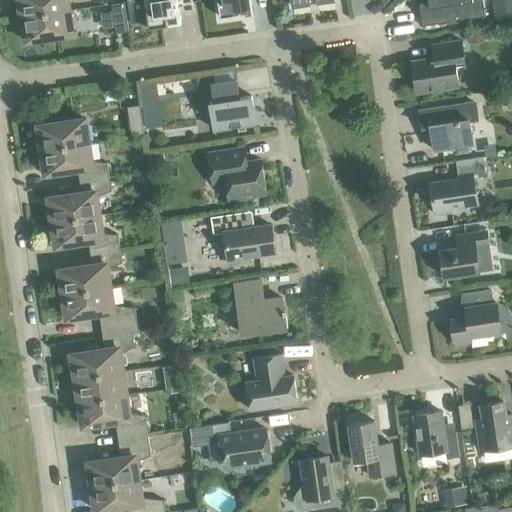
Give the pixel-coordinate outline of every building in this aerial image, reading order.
[(19,0),(22,17),(68,10),(66,0),(19,0)] [(178,8),(181,4),(192,2),(191,0),(127,0),(131,23),(147,20),(148,28),(181,24),(178,8)] [(216,0),(219,18),(240,15),(239,11),(245,10),(245,14),(252,13),(249,0),(216,0)] [(427,0),(429,7),(419,9),(421,26),(485,17),(482,0),(476,0),(472,1),(471,0),(427,0)] [(511,0),(494,0),(491,0),(495,22),(511,19),(511,0)] [(111,4),(116,34),(128,32),(124,2),(111,4)] [(68,10),(22,17),(26,42),(71,35),(68,10)] [(490,30),(469,32),(470,40),(491,39),(490,30)] [(411,62),(416,92),(458,86),(455,67),(464,66),(461,41),(432,45),(434,59),(411,62)] [(255,124),(251,96),(237,98),(236,94),(238,94),(236,81),(211,84),(214,102),(209,102),(214,130),(255,124)] [(156,84),(139,86),(142,103),(158,101),(156,84)] [(429,126),(433,150),(472,144),(469,120),(477,119),(475,103),(419,112),(421,127),(429,126)] [(144,135),(139,105),(127,107),(131,137),(144,135)] [(38,125),(42,150),(88,143),(84,119),(38,125)] [(77,170),(79,181),(109,177),(107,163),(90,161),(88,143),(42,150),(45,175),(77,170)] [(266,194),(261,160),(239,163),(237,149),(207,153),(212,183),(225,181),(228,199),(233,199),(233,200),(249,198),(249,196),(266,194)] [(429,183),(434,211),(435,211),(436,215),(452,213),(451,208),(477,204),(472,174),(485,172),(483,157),(455,161),(458,179),(429,183)] [(49,197),(52,222),(98,215),(96,198),(111,191),(109,177),(79,181),(81,193),(49,197)] [(495,209),(483,212),(484,219),(497,217),(495,209)] [(270,225),(254,228),(248,224),(246,212),(210,218),(213,235),(224,233),(228,264),(250,261),(249,257),(274,253),(270,225)] [(88,242),(90,253),(120,249),(118,235),(101,233),(98,215),(52,222),(56,247),(88,242)] [(176,221),(160,223),(163,244),(179,241),(176,221)] [(440,251),(443,277),(478,272),(475,246),(488,244),(486,232),(462,236),(464,247),(440,251)] [(59,269),(63,294),(109,287),(106,270),(122,263),(120,249),(90,253),(91,265),(59,269)] [(184,267),(170,268),(172,285),(185,284),(184,267)] [(284,310),(283,310),(281,298),(263,300),(260,281),(234,285),(241,334),(286,327),(284,315),(285,315),(284,310)] [(99,314),(102,337),(132,333),(138,333),(134,308),(112,306),(109,287),(63,294),(67,319),(99,314)] [(450,320),(453,340),(455,340),(455,344),(471,341),(470,337),(500,333),(500,327),(501,323),(501,319),(501,316),(499,312),(497,309),(496,303),(492,304),(490,290),(462,294),(466,318),(450,320)] [(183,291),(170,293),(172,310),(185,308),(183,291)] [(72,354),(76,378),(122,371),(119,354),(134,347),(132,333),(102,337),(104,349),(72,354)] [(245,383),(249,409),(297,402),(293,376),(284,377),(280,354),(254,358),(257,381),(245,383)] [(76,378),(79,402),(125,395),(122,371),(76,378)] [(115,422),(117,433),(146,429),(145,416),(128,414),(125,395),(79,402),(83,427),(115,422)] [(481,405),(483,419),(476,420),(480,451),(511,446),(511,417),(511,414),(505,415),(503,402),(481,405)] [(455,432),(443,434),(440,411),(414,415),(414,416),(420,455),(445,452),(446,459),(459,457),(455,432)] [(377,445),(373,421),(348,425),(354,462),(367,460),(369,477),(394,473),(390,443),(377,445)] [(270,461),(266,429),(231,434),(229,422),(189,428),(192,447),(220,443),(223,468),(270,461)] [(117,433),(118,446),(148,441),(146,429),(117,433)] [(88,462),(92,486),(138,480),(135,462),(151,456),(148,441),(118,446),(120,457),(88,462)] [(330,480),(327,463),(326,456),(300,460),(304,484),(297,494),(295,497),(295,501),(296,505),(299,507),(303,507),(320,505),(319,498),(332,496),(333,503),(346,501),(342,478),(330,480)] [(127,506),(128,511),(164,511),(163,501),(141,498),(138,480),(92,486),(95,511),(127,506)] [(494,490),(475,493),(477,505),(495,502),(494,490)] [(463,491),(444,494),(446,507),(465,503),(463,491)] [(405,511),(404,503),(392,505),(392,511),(405,511)]
